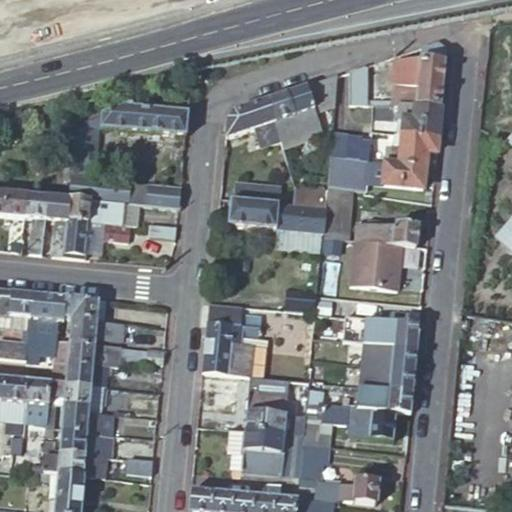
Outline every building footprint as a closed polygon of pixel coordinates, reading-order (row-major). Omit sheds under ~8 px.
[(414,109),(441,107),(446,51),(437,45),(421,50),(419,64),(396,66),(392,99),(415,97),(414,109)] [(364,70),(348,76),(347,95),(347,110),(363,111),(364,70)] [(335,106),(337,79),(265,103),(272,124),(313,110),(315,112),(335,106)] [(392,99),(391,110),(402,109),(414,109),(415,97),(392,99)] [(129,112),(129,108),(104,116),(102,135),(128,138),(128,139),(185,144),(189,105),(166,103),(162,105),(161,115),(129,112)] [(272,124),(265,103),(233,114),(227,122),(226,139),(252,130),(272,124)] [(401,138),(437,142),(441,107),(414,109),(413,125),(402,124),(401,138)] [(402,124),(413,125),(414,109),(402,109),(400,124),(402,124)] [(313,110),(272,124),(278,143),(280,150),(321,137),(315,112),(313,110)] [(272,124),(252,130),(258,149),(278,143),(272,124)] [(331,138),(331,146),(329,162),(344,164),(346,139),(331,138)] [(398,169),(424,172),(426,155),(435,156),(437,142),(401,138),(398,169)] [(70,165),(95,168),(99,142),(73,139),(70,165)] [(344,164),(367,166),(369,147),(359,146),(359,141),(346,139),(344,164)] [(344,164),(329,162),(326,191),(351,194),(364,195),(367,166),(344,164)] [(69,178),(94,181),(95,168),(70,165),(69,178)] [(398,169),(384,168),(382,187),(422,191),(424,172),(398,169)] [(123,208),(178,214),(180,193),(146,189),(130,198),(131,186),(94,181),(69,178),(66,202),(99,205),(123,208)] [(235,186),(233,203),(280,207),(281,190),(235,186)] [(326,195),(325,211),(323,224),(322,238),(321,241),(346,243),(351,194),(326,191),(326,195)] [(292,208),(325,211),(326,195),(309,193),(293,192),(292,208)] [(21,221),(23,197),(0,194),(0,219),(9,220),(21,221)] [(43,224),(46,200),(23,197),(21,221),(28,222),(30,223),(43,224)] [(64,225),(66,202),(46,200),(43,224),(54,226),(52,251),(60,252),(64,225)] [(99,205),(66,202),(64,225),(88,228),(96,229),(96,227),(99,205)] [(323,224),(325,211),(292,208),(280,207),(233,203),(229,202),(226,229),(322,238),(323,224)] [(120,230),(123,208),(99,205),(96,227),(120,230)] [(43,224),(30,223),(26,257),(39,258),(43,224)] [(355,244),(401,249),(415,250),(417,228),(375,224),(374,240),(355,238),(355,244)] [(88,228),(64,225),(60,252),(60,255),(84,258),(88,228)] [(175,248),(176,235),(162,234),(161,240),(156,239),(155,247),(175,248)] [(355,244),(353,244),(349,290),(397,294),(401,249),(355,244)] [(51,260),(60,261),(60,255),(60,252),(52,251),(51,260)] [(0,316),(7,317),(9,296),(0,294),(0,316)] [(31,298),(9,296),(7,317),(8,317),(17,318),(29,320),(31,298)] [(314,317),(316,299),(287,297),(286,314),(314,317)] [(29,320),(48,322),(50,300),(31,298),(29,320)] [(48,322),(55,323),(62,324),(64,302),(50,300),(48,322)] [(62,324),(71,325),(71,323),(96,326),(98,305),(64,302),(62,324)] [(105,306),(98,305),(96,326),(103,327),(105,306)] [(240,310),(209,307),(207,325),(238,328),(240,310)] [(8,317),(7,317),(0,316),(0,330),(28,333),(29,320),(17,318),(8,317)] [(419,329),(344,321),(342,346),(363,348),(392,350),(417,353),(419,329)] [(69,345),(94,348),(94,342),(106,343),(108,327),(103,327),(96,326),(71,323),(71,325),(69,345)] [(238,328),(207,325),(202,376),(227,378),(230,347),(241,348),(242,341),(257,342),(258,330),(238,328)] [(122,329),(108,327),(106,343),(120,344),(122,329)] [(25,365),(27,348),(0,345),(0,362),(14,364),(25,365)] [(66,366),(92,368),(94,348),(69,345),(66,366)] [(118,350),(94,348),(92,368),(106,370),(116,371),(118,350)] [(392,350),(363,348),(361,371),(373,372),(414,376),(417,353),(392,350)] [(162,366),(163,354),(146,353),(145,364),(162,366)] [(14,364),(0,362),(0,373),(13,375),(14,364)] [(64,386),(90,389),(92,368),(66,366),(64,386)] [(106,370),(92,368),(90,389),(103,390),(104,390),(106,370)] [(370,392),(412,398),(414,376),(373,372),(361,371),(359,391),(367,392),(370,392)] [(248,380),(244,414),(267,416),(268,404),(269,404),(271,383),(248,380)] [(25,384),(4,382),(3,406),(24,408),(25,384)] [(50,386),(25,384),(24,408),(23,420),(23,426),(45,428),(46,424),(47,410),(48,400),(50,386)] [(50,386),(48,400),(54,401),(63,402),(62,408),(88,410),(88,403),(90,389),(64,386),(64,388),(50,386)] [(88,403),(88,410),(101,409),(103,390),(90,389),(88,403)] [(396,416),(410,418),(412,398),(370,392),(367,392),(359,391),(357,412),(364,413),(396,416)] [(48,400),(47,410),(46,424),(53,425),(54,421),(52,421),(54,401),(48,400)] [(282,434),(303,436),(303,434),(304,427),(283,425),(284,406),(269,404),(268,404),(267,416),(244,414),(243,433),(281,437),(282,434)] [(23,420),(24,408),(3,406),(2,424),(23,426),(23,420)] [(305,407),(304,427),(303,434),(327,436),(329,425),(350,427),(349,435),(356,439),(392,444),(396,416),(364,413),(357,412),(305,407)] [(85,437),(87,414),(62,412),(59,435),(85,437)] [(112,417),(87,414),(85,437),(110,440),(112,417)] [(243,433),(229,432),(227,456),(229,456),(240,457),(241,452),(243,433)] [(302,445),(303,436),(282,434),(281,437),(243,433),(241,452),(279,456),(280,443),(302,445)] [(59,435),(57,455),(83,458),(85,437),(59,435)] [(110,440),(85,437),(83,458),(102,460),(108,460),(110,440)] [(331,450),(302,446),(300,463),(322,465),(329,466),(331,450)] [(279,456),(241,452),(240,457),(239,473),(277,477),(279,456)] [(41,461),(39,476),(55,478),(56,475),(81,477),(83,458),(57,455),(56,463),(41,461)] [(240,457),(229,456),(228,473),(239,473),(240,457)] [(102,460),(83,458),(81,477),(82,477),(100,480),(102,460)] [(126,462),(125,475),(150,479),(152,464),(126,462)] [(300,463),(296,502),(296,505),(333,509),(333,504),(333,503),(335,484),(320,483),(322,465),(300,463)] [(78,511),(82,477),(81,477),(56,475),(55,478),(39,476),(39,484),(48,485),(47,503),(53,503),(51,511),(78,511)] [(335,484),(333,503),(378,508),(381,486),(357,483),(356,487),(335,484)] [(210,511),(213,492),(191,490),(188,511),(210,511)] [(231,511),(233,495),(213,492),(210,511),(231,511)] [(253,511),(255,497),(233,495),(231,511),(253,511)] [(253,511),(273,511),(275,499),(255,497),(253,511)] [(273,511),(295,511),(296,505),(296,502),(275,499),(273,511)]
